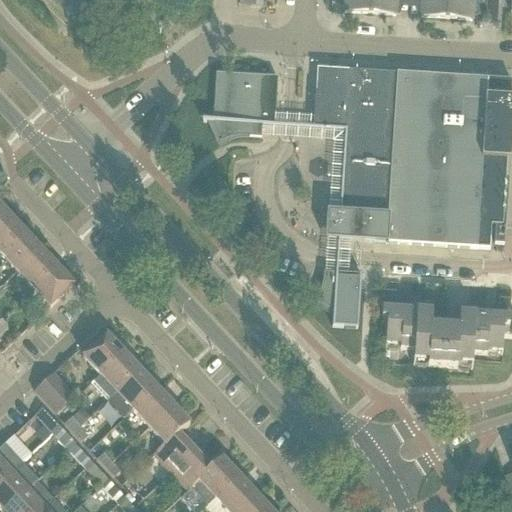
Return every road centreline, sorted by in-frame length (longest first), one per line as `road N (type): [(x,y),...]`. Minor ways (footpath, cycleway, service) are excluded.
road 1 (tertiary): [(368,457),(91,149)]
road 2 (tertiary): [(63,175),(343,477)]
road 3 (residential): [(119,295),(315,511)]
road 4 (residential): [(301,45),(511,57)]
road 5 (residential): [(91,149),(189,56),(218,41)]
road 6 (residential): [(0,409),(119,295)]
road 7 (tertiary): [(511,395),(412,431),(368,457)]
road 8 (residential): [(13,182),(119,295)]
road 9 (tertiary): [(392,488),(511,421)]
road 10 (tertiary): [(91,149),(0,48)]
